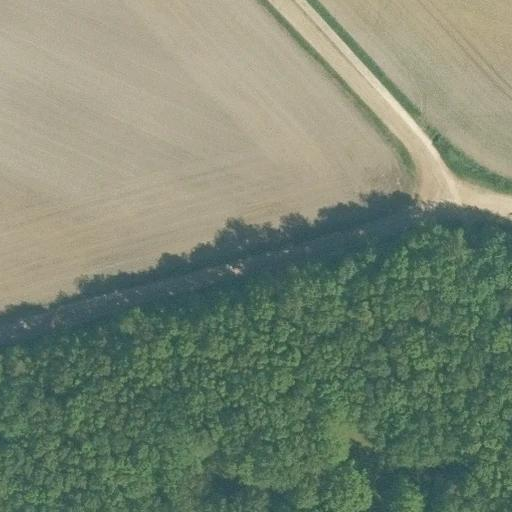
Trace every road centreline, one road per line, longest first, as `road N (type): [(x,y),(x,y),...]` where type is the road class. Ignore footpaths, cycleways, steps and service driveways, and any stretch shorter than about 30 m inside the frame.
road 1 (track): [(0,335),(429,212),(453,195)]
road 2 (track): [(278,0),(453,195)]
